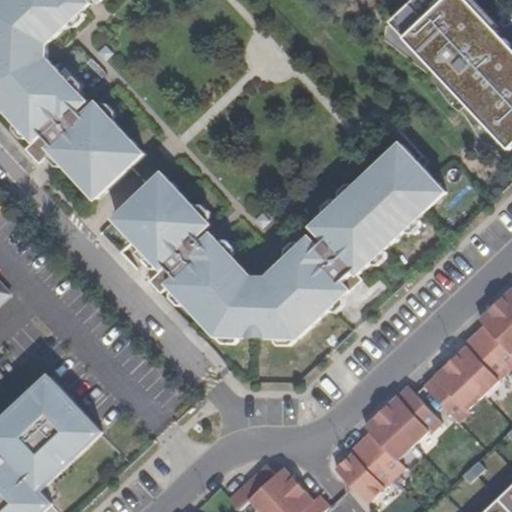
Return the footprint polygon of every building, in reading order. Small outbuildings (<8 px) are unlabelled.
[(106,0),(2,0),(1,1),(8,9),(0,16),(0,91),(6,98),(0,102),(0,106),(36,145),(27,153),(41,168),(54,156),(79,183),(87,175),(107,196),(147,158),(99,108),(85,120),(80,114),(84,110),(79,105),(84,100),(48,62),(49,47),(87,11),(82,6),(87,1),(85,0),(98,0),(102,4),(106,0)] [(511,45),(469,0),(421,0),(394,26),(511,150),(511,45)] [(82,6),(87,11),(92,6),(87,1),(82,6)] [(84,100),(79,105),(84,110),(89,105),(84,100)] [(213,229),(166,178),(126,216),(152,244),(144,252),(164,274),(152,286),(163,298),(171,289),(209,329),(217,323),(234,341),(288,342),(306,325),(313,333),(366,284),(361,279),(429,216),(422,207),(442,188),(405,148),(316,231),(329,244),(322,250),(318,246),(313,251),(308,246),(270,282),(255,282),(219,244),(214,249),(209,243),(205,247),(199,241),(213,229)] [(87,175),(79,183),(99,203),(107,196),(87,175)] [(422,207),(429,216),(450,196),(442,188),(422,207)] [(118,223),(144,252),(152,244),(126,216),(118,223)] [(209,243),(214,249),(219,244),(214,239),(209,243)] [(308,246),(313,251),(318,246),(313,241),(308,246)] [(0,310),(12,299),(0,285),(0,310)] [(510,299),(489,317),(492,320),(485,326),(488,330),(469,348),(471,352),(428,390),(462,428),(474,417),(471,415),(511,376),(511,300),(511,301),(510,299)] [(483,323),(485,326),(492,320),(489,317),(483,323)] [(209,329),(220,340),(234,341),(217,323),(209,329)] [(306,325),(288,342),(303,343),(313,333),(306,325)] [(105,438),(52,383),(0,431),(0,453),(1,455),(0,456),(0,511),(51,511),(54,509),(42,496),(105,438)] [(436,438),(447,428),(419,398),(412,391),(375,425),(377,428),(370,434),(373,438),(353,456),(357,460),(340,474),(373,508),(410,473),(404,467),(402,464),(433,436),(436,438)] [(370,434),(377,428),(375,425),(368,431),(370,434)] [(494,509),(511,491),(511,475),(507,470),(493,456),(467,482),(494,509)] [(270,471),(234,506),(239,511),(249,511),(254,507),(259,511),(332,511),(323,501),(315,508),(309,502),(312,499),(294,480),(292,483),(286,476),(279,482),(270,471)] [(288,474),(286,476),(292,483),(294,480),(288,474)] [(511,511),(511,491),(494,509),(496,511),(511,511)]
